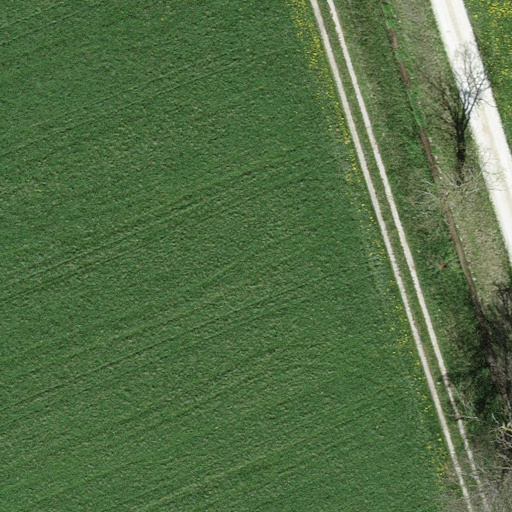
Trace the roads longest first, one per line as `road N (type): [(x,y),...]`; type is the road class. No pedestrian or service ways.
road 1 (track): [(484,511),(325,0)]
road 2 (track): [(439,0),(511,233)]
